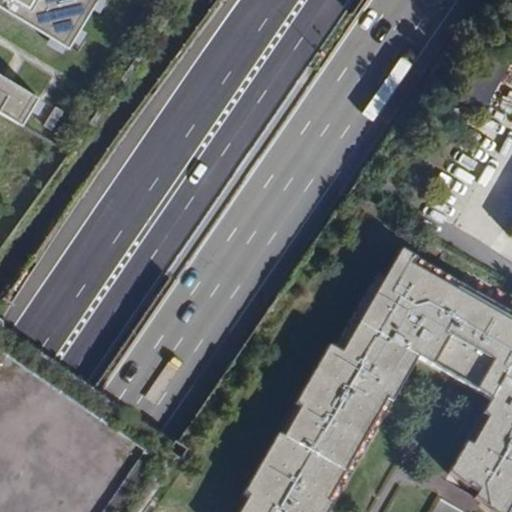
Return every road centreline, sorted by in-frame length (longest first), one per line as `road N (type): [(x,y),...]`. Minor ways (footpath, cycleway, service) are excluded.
road 1 (motorway): [(64,511),(415,0)]
road 2 (motorway): [(326,0),(0,481)]
road 3 (motorway): [(271,0),(0,395)]
